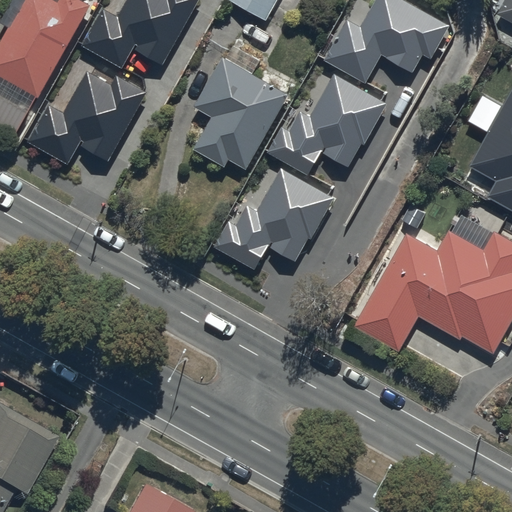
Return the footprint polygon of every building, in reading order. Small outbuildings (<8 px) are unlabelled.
[(0,44),(0,125),(16,135),(35,100),(37,101),(90,6),(79,0),(11,0),(0,20),(0,26),(8,31),(0,44)] [(198,0),(127,0),(118,18),(102,10),(83,45),(122,67),(133,48),(162,64),(198,0)] [(228,0),(227,2),(266,23),(278,0),(228,0)] [(450,25),(404,0),(375,0),(360,27),(348,20),(325,60),(366,83),(381,55),(412,72),(422,54),(431,59),(450,25)] [(511,21),(511,0),(504,0),(497,14),(511,21)] [(232,64),(222,58),(195,109),(213,118),(195,151),(224,167),(228,159),(248,170),(288,95),(253,76),(261,62),(240,50),(232,64)] [(147,91),(117,75),(111,85),(87,71),(63,114),(48,105),(28,141),(68,164),(79,143),(109,160),(147,91)] [(387,104),(334,74),(309,118),(300,113),(290,130),(282,126),(267,153),(309,176),(322,153),(348,167),(362,143),(364,145),(387,104)] [(511,90),(471,168),(497,182),(488,199),(511,211),(511,90)] [(333,198),(280,169),(256,213),(246,207),(237,225),(229,220),(214,248),(255,270),(268,247),(295,262),(308,238),(311,239),(333,198)] [(398,353),(419,316),(493,358),(511,324),(511,239),(495,230),(485,250),(448,229),(437,250),(408,234),(355,329),(398,353)] [(56,438),(0,406),(0,511),(13,489),(24,495),(56,438)] [(189,511),(145,487),(129,511),(189,511)]
